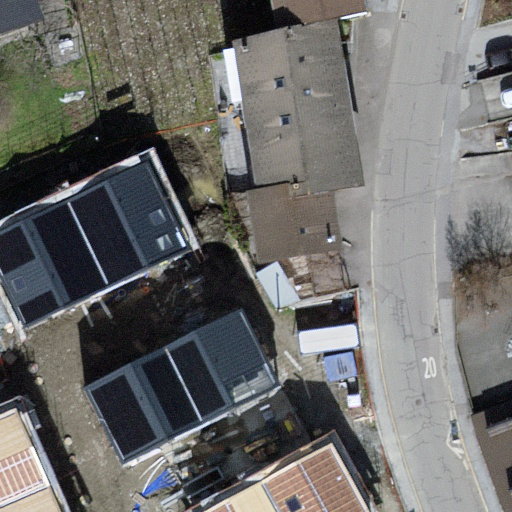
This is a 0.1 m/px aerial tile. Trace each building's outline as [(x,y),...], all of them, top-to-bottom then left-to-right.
[(46,0),(0,0),(0,56),(59,35),(46,0)] [(283,0),(292,46),(386,28),(380,0),(283,0)] [(354,41),(252,55),(272,201),(346,191),(374,187),(354,41)] [(151,162),(68,202),(110,289),(193,249),(151,162)] [(346,191),(272,201),(282,271),(357,260),(346,191)] [(68,202),(0,234),(0,270),(28,328),(110,289),(68,202)] [(240,310),(167,347),(204,421),(277,384),(240,310)] [(167,347),(86,387),(123,461),(204,421),(167,347)] [(74,511),(20,393),(0,402),(0,511),(74,511)] [(511,413),(474,425),(511,510),(511,413)] [(266,511),(253,473),(171,500),(175,511),(266,511)]
